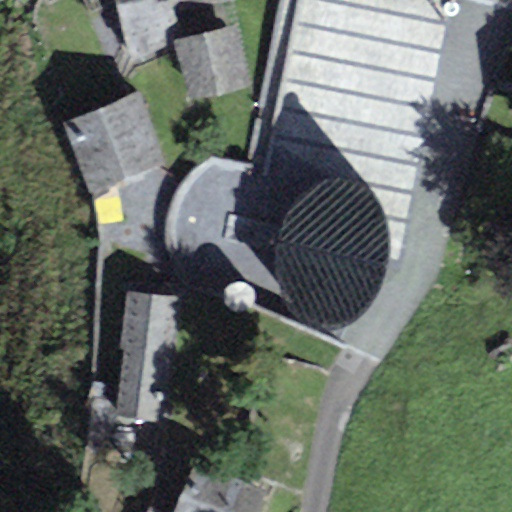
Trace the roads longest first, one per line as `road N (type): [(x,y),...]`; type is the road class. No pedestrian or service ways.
road 1 (residential): [(484,0),(419,257),(362,357)]
road 2 (track): [(308,511),(331,415),(362,357)]
